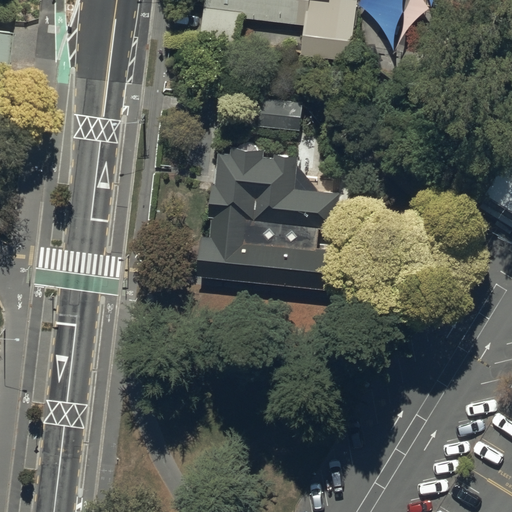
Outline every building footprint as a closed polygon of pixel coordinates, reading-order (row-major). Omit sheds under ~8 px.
[(202,0),(199,31),(238,36),(241,10),(305,18),(301,48),(350,54),(356,0),(202,0)] [(0,77),(10,79),(14,47),(0,45),(0,77)] [(259,99),(258,125),(290,127),(292,101),(259,99)] [(511,139),(486,182),(511,197),(511,139)] [(231,153),(219,151),(216,183),(212,182),(212,187),(209,215),(212,216),(210,233),(202,233),(197,275),(330,290),(335,247),(317,245),(318,235),(319,227),(336,229),(340,192),(318,190),(298,163),(299,155),(275,152),(274,157),(264,156),(265,149),(232,145),(231,153)]
